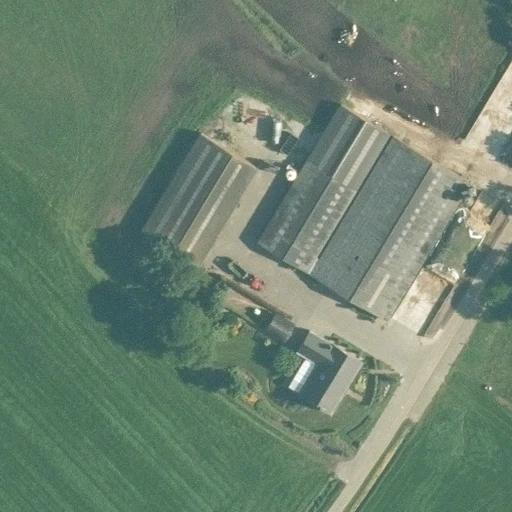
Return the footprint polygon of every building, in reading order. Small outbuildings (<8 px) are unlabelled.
[(471,174),(339,100),(262,237),(393,311),(471,174)] [(250,161),(199,130),(140,225),(191,256),(250,161)] [(145,181),(112,161),(77,217),(110,237),(145,181)] [(254,324),(277,335),(284,320),(260,309),(254,324)] [(310,327),(298,348),(321,362),(302,393),(335,412),(366,360),(310,327)]
